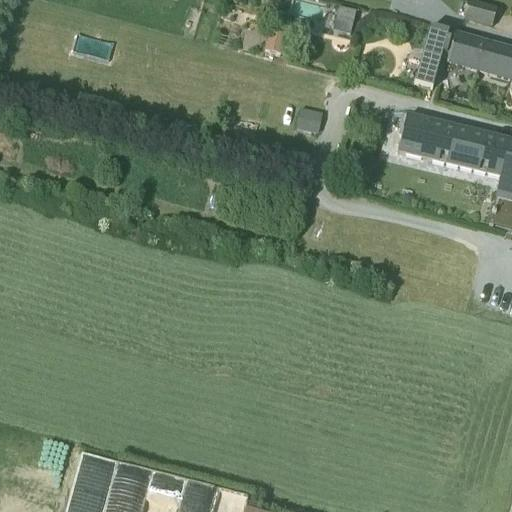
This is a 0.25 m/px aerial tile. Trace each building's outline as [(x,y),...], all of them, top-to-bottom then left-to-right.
[(406,11),(406,2),(432,1),(432,0),(391,0),(391,11),(406,11)] [(493,20),(466,12),(460,32),(488,40),(493,20)] [(410,95),(428,101),(438,66),(442,67),(447,51),(443,49),(445,44),(427,39),(410,95)] [(287,48),(265,42),(260,62),(282,68),(287,48)] [(511,61),(452,44),(443,75),(511,95),(511,61)] [(314,146),(319,125),(296,121),(292,141),(314,146)] [(493,205),(511,209),(511,154),(402,129),(393,165),(496,190),(493,205)] [(209,511),(213,496),(146,484),(140,511),(209,511)]
